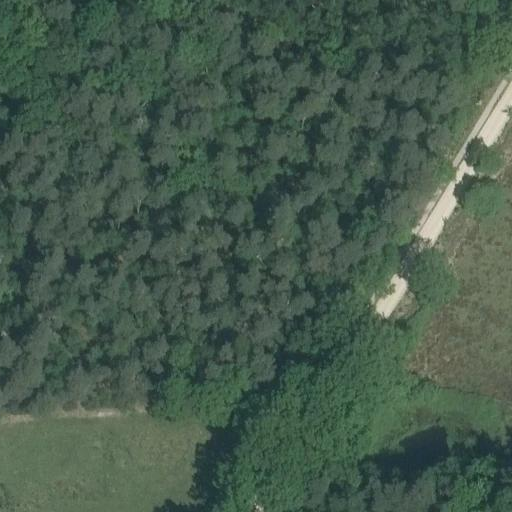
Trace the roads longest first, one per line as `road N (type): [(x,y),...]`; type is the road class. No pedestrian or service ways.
road 1 (track): [(411,259),(259,511)]
road 2 (track): [(511,91),(411,259)]
